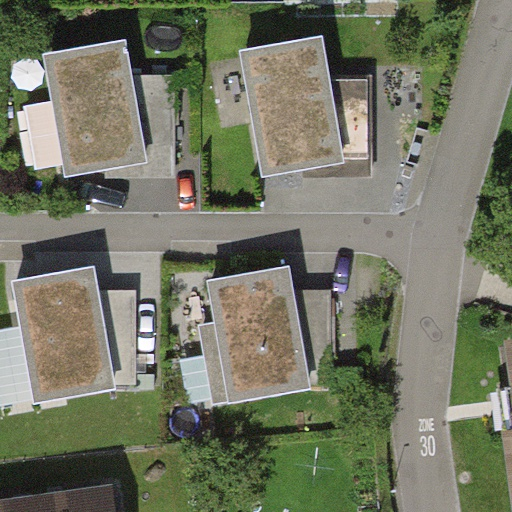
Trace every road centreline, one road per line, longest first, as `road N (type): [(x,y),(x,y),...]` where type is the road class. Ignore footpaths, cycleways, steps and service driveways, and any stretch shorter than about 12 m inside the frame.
road 1 (residential): [(436,249),(0,236)]
road 2 (residential): [(434,511),(421,419),(436,249)]
road 3 (residential): [(436,249),(511,2)]
